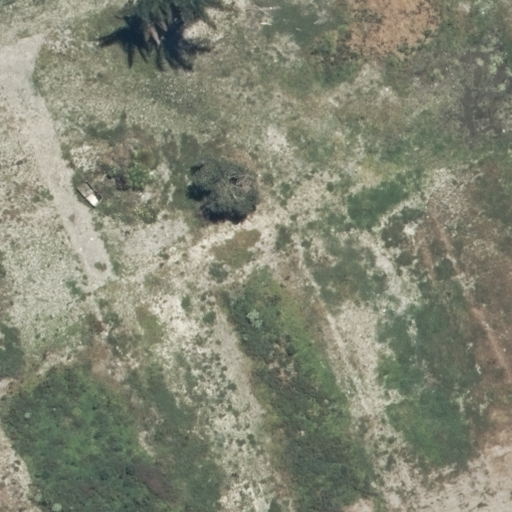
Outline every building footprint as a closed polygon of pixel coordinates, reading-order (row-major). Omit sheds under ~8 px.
[(271,106),(313,89),(316,94),(370,72),(380,97),(495,50),(474,0),(332,0),(336,9),(291,27),(288,19),(242,37),(271,106)] [(0,183),(0,152),(26,141),(2,85),(0,86),(0,248),(60,222),(36,168),(0,183)] [(456,161),(426,174),(448,219),(476,207),(456,161)] [(511,369),(448,221),(426,174),(359,202),(296,230),(416,511),(432,511),(483,490),(511,477),(511,369)] [(396,511),(271,216),(177,256),(285,511),(396,511)] [(0,344),(91,306),(68,252),(0,280),(0,344)] [(182,511),(106,331),(0,375),(0,450),(26,511),(182,511)]
